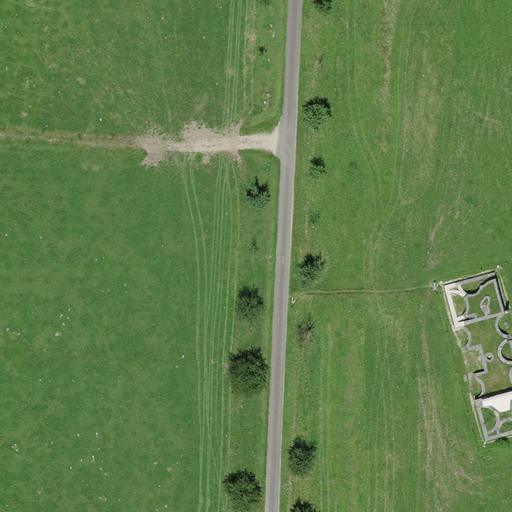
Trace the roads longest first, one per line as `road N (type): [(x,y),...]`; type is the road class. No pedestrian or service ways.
road 1 (track): [(293,0),(267,511)]
road 2 (track): [(0,136),(156,151),(284,137)]
